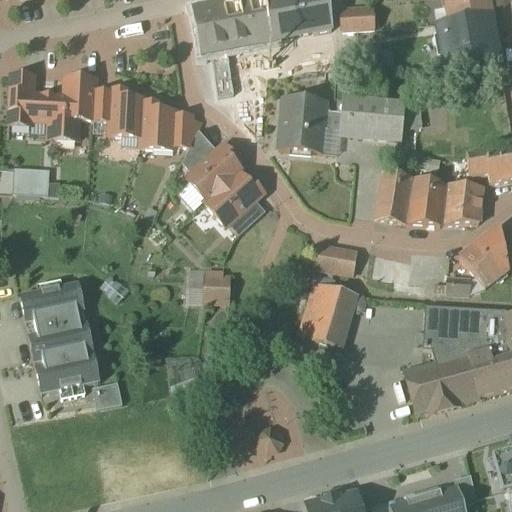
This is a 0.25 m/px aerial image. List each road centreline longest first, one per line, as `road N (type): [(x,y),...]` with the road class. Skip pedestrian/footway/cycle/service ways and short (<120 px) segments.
road 1 (residential): [(511,216),(459,252),(336,238),(306,224),(211,120)]
road 2 (tertiary): [(187,511),(511,422)]
road 3 (residential): [(211,120),(145,93),(21,65),(0,41)]
road 4 (residential): [(192,4),(0,41)]
